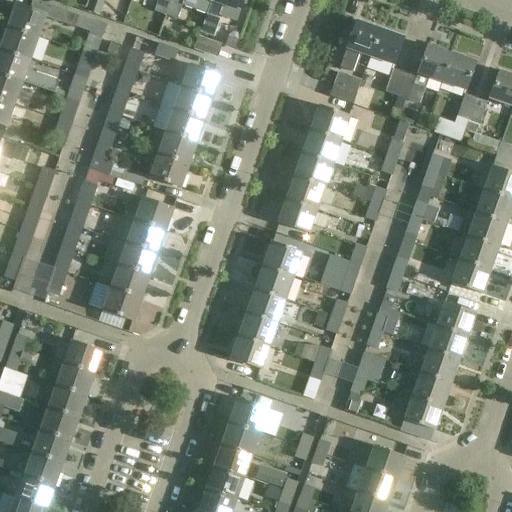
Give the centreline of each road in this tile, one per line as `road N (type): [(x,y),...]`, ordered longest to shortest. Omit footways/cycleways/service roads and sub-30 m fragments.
road 1 (residential): [(180,344),(299,0)]
road 2 (residential): [(180,344),(133,364),(87,511)]
road 3 (residential): [(156,511),(198,385),(180,344)]
